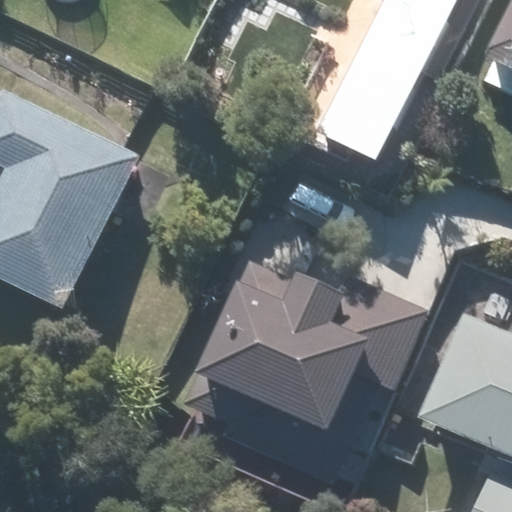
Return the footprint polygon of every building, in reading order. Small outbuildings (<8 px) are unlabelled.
[(318,0),(313,11),(442,73),(476,0),(318,0)] [(511,26),(493,65),(511,73),(511,26)] [(0,207),(0,282),(72,317),(147,163),(9,96),(0,114),(0,167),(16,175),(0,207)] [(234,310),(190,411),(237,431),(232,443),(344,491),(386,393),(399,399),(435,318),(356,284),(349,300),(307,283),(294,312),(248,293),(240,312),(234,310)] [(511,339),(468,321),(424,424),(511,460),(511,339)] [(511,511),(511,483),(496,477),(481,511),(511,511)]
